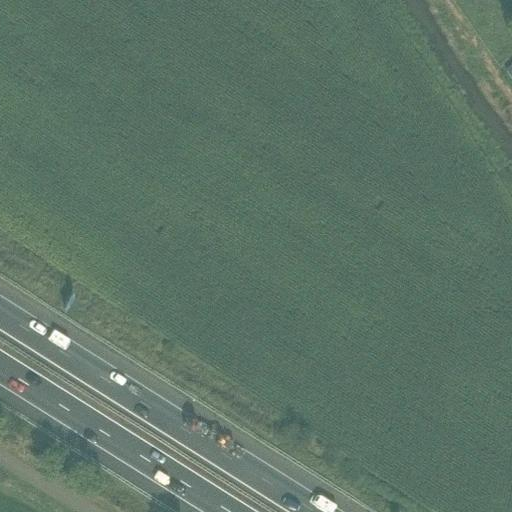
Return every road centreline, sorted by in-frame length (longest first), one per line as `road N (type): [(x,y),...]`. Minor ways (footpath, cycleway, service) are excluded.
road 1 (motorway): [(318,511),(0,311)]
road 2 (motorway): [(0,372),(220,511)]
